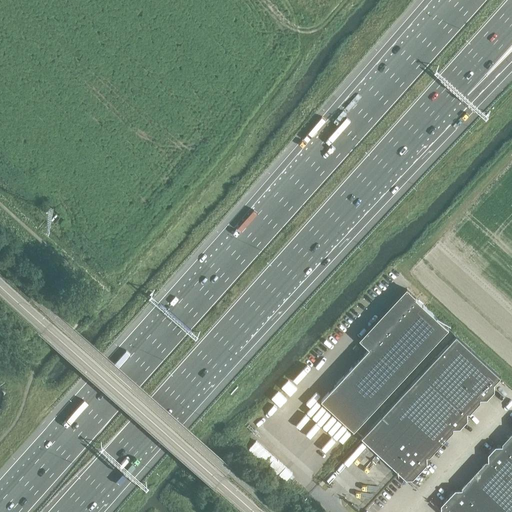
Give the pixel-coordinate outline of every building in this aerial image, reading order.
[(355,431),(448,328),(406,290),(361,340),(370,348),(321,401),(355,431)] [(427,456),(448,434),(453,428),(460,427),(468,419),(467,412),(480,398),(487,398),(495,390),(494,383),(501,376),(456,335),(362,438),(406,478),(413,478),(427,463),(427,456)] [(277,408),(300,385),(291,376),(268,400),(277,408)] [(511,511),(511,434),(502,445),(495,445),(488,453),(488,460),(462,489),(455,489),(441,504),(441,511),(442,511),(511,511)] [(257,439),(249,448),(264,461),(272,453),(257,439)]
